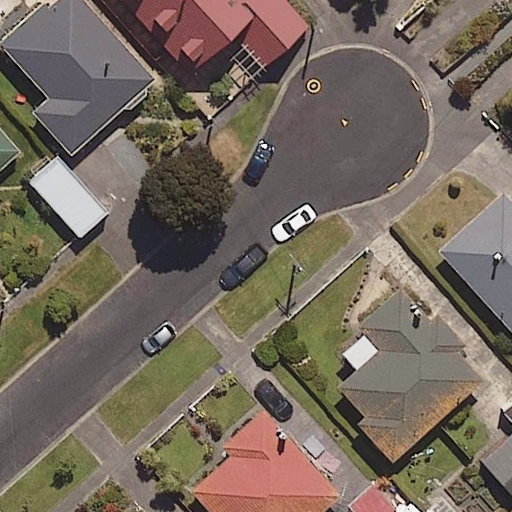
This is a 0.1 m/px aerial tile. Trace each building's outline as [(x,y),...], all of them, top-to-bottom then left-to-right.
[(153,86),(79,0),(53,0),(0,45),(46,100),(31,112),(69,157),(153,86)] [(304,34),(273,0),(115,0),(130,16),(126,19),(183,83),(233,39),(261,71),(304,34)] [(0,170),(16,156),(0,137),(0,170)] [(104,215),(56,160),(30,184),(78,238),(104,215)] [(511,211),(499,197),(439,252),(511,332),(511,211)] [(485,383),(400,285),(354,325),(380,354),(331,395),(391,464),(485,383)] [(511,407),(502,417),(511,428),(511,407)] [(322,511),(337,498),(261,420),(187,492),(205,511),(322,511)] [(511,434),(509,431),(478,459),(511,496),(511,434)] [(394,511),(374,489),(351,510),(353,511),(394,511)]
